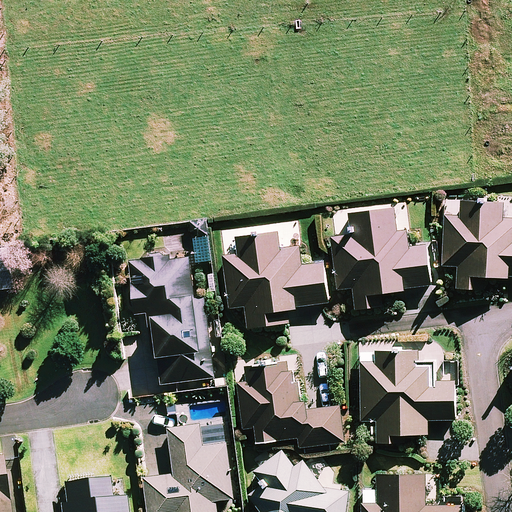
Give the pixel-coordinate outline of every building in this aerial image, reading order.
[(484,277),(511,277),(511,220),(502,220),(503,205),(465,203),(465,217),(444,216),(442,267),(458,268),(457,287),(483,288),(484,277)] [(384,290),(434,283),(428,244),(411,246),(408,229),(396,231),(393,208),(351,214),(354,235),(334,238),(341,289),(357,286),(359,306),(386,302),(384,290)] [(288,308),(330,302),(324,262),(302,265),(300,248),(287,250),(284,227),(242,233),(245,255),(225,257),(232,308),(248,306),(251,325),(289,319),(288,308)] [(196,299),(187,230),(163,233),(166,254),(129,258),(136,314),(149,313),(155,356),(159,355),(163,384),(216,378),(206,298),(196,299)] [(0,290),(14,288),(10,254),(0,254),(0,290)] [(363,364),(364,420),(379,420),(379,443),(404,442),(404,432),(429,432),(429,418),(456,417),(455,382),(438,382),(438,367),(419,367),(419,352),(379,353),(379,363),(363,364)] [(302,448),(344,441),(339,406),(310,410),(308,398),(300,399),(298,382),(292,383),(289,361),(249,367),(251,381),(241,383),(247,429),(257,427),(259,440),(300,434),(302,448)] [(235,498),(225,405),(201,408),(203,424),(170,428),(175,475),(145,478),(148,511),(218,511),(218,500),(235,498)] [(346,511),(349,491),(326,488),(306,460),(295,467),(283,452),(258,471),(267,482),(251,494),(263,511),(346,511)] [(0,511),(12,511),(5,458),(0,458),(0,511)] [(364,506),(363,511),(464,511),(465,506),(425,506),(425,474),(378,475),(379,506),(364,506)] [(126,511),(123,478),(66,485),(68,503),(63,504),(64,511),(126,511)]
